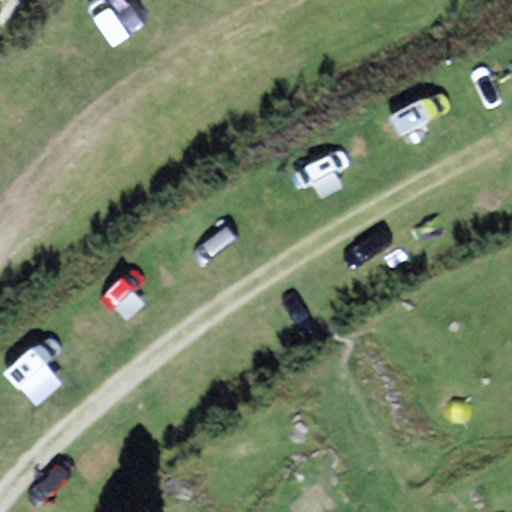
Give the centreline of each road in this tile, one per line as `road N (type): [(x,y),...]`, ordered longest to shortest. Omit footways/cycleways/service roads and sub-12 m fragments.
road 1 (track): [(0,479),(208,303),(511,146)]
road 2 (track): [(0,248),(138,93),(282,0)]
